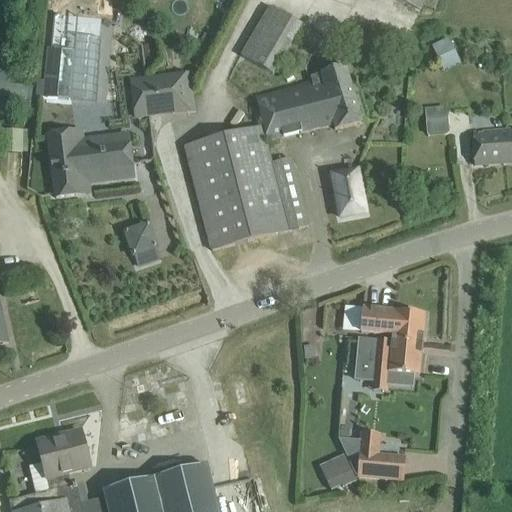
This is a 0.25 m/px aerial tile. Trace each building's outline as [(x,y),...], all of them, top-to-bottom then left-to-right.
[(394,0),(420,12),(425,0),(394,0)] [(309,32),(269,8),(240,57),(273,76),(296,38),(303,42),(309,32)] [(449,39),(432,47),(438,60),(455,52),(449,39)] [(48,53),(44,95),(57,97),(61,55),(48,53)] [(257,99),(263,123),(268,143),(333,126),(334,131),(362,124),(360,116),(354,97),(346,70),(310,78),(312,85),(257,99)] [(133,121),(195,114),(190,75),(128,83),(133,121)] [(0,97),(0,107),(29,111),(30,101),(0,97)] [(445,109),(424,111),(427,135),(447,133),(445,109)] [(212,252),(308,227),(291,161),(271,166),(262,128),(185,148),(212,252)] [(1,154),(24,154),(24,130),(1,131),(1,154)] [(501,144),(502,165),(511,164),(511,130),(507,131),(508,143),(501,144)] [(129,133),(84,139),(83,131),(46,136),(54,200),(91,196),(90,185),(135,179),(129,133)] [(473,135),(473,147),(474,167),(502,165),(501,144),(508,143),(507,131),(473,135)] [(357,172),(332,177),(340,219),(365,215),(357,172)] [(146,223),(122,232),(137,270),(161,261),(146,223)] [(363,311),(360,335),(380,337),(380,333),(392,334),(391,343),(422,346),(423,336),(425,316),(394,313),(394,314),(378,313),(363,311)] [(359,340),(355,383),(387,386),(387,388),(412,390),(413,376),(419,377),(422,346),(391,343),(359,340)] [(103,493),(104,497),(104,499),(80,505),(75,487),(71,488),(68,475),(90,470),(86,452),(81,433),(62,438),(63,441),(38,447),(46,480),(50,479),(53,492),(9,503),(11,511),(218,511),(207,466),(103,493)] [(340,442),(338,442),(344,457),(355,481),(359,479),(401,482),(403,460),(379,459),(359,457),(360,444),(349,443),(340,442)] [(344,457),(320,468),(331,492),(342,487),(342,489),(356,483),(344,457)]
